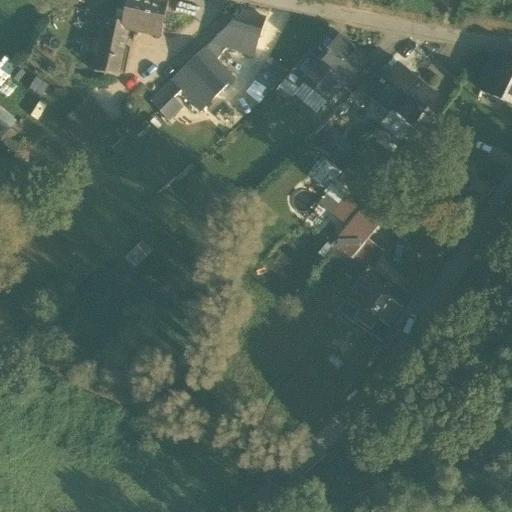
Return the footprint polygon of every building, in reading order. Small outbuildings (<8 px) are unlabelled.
[(129,32),(162,39),(170,5),(148,0),(128,0),(123,25),(122,30),(129,32)] [(242,14),(204,50),(215,61),(225,51),(254,60),(266,22),(242,14)] [(95,73),(119,78),(129,32),(122,30),(123,25),(106,22),(95,73)] [(316,67),(318,69),(331,79),(344,89),(365,63),(351,51),(353,49),(344,42),(342,44),(338,41),(326,56),(316,67)] [(293,70),(307,82),(318,69),(316,67),(326,56),(315,46),(293,70)] [(233,80),(215,61),(204,50),(186,67),(215,97),(233,80)] [(506,95),(511,97),(511,63),(496,58),(480,91),(503,101),(506,95)] [(261,80),(274,92),(290,74),(277,63),(261,80)] [(186,67),(172,81),(181,91),(200,111),(215,97),(186,67)] [(371,95),(391,112),(392,112),(416,83),(397,68),(382,85),(381,83),(380,84),(371,95)] [(327,85),(331,79),(318,69),(307,82),(299,92),(314,105),(328,87),(327,85)] [(347,100),(357,109),(371,95),(380,84),(372,76),(347,100)] [(173,99),(181,91),(172,81),(150,102),(168,121),(181,108),(173,99)] [(434,98),(416,83),(392,112),(410,127),(410,128),(421,115),(434,98)] [(58,126),(85,155),(113,129),(85,100),(58,126)] [(0,137),(5,140),(18,118),(0,107),(0,137)] [(401,138),(410,127),(392,112),(391,112),(380,125),(399,140),(401,138)] [(401,138),(413,149),(424,134),(432,124),(421,115),(410,128),(410,127),(401,138)] [(424,134),(457,149),(464,133),(434,120),(432,124),(424,134)] [(148,155),(171,181),(210,147),(191,125),(177,137),(173,133),(148,155)] [(117,142),(133,157),(148,142),(131,127),(117,142)] [(335,250),(351,260),(397,203),(378,191),(331,247),(335,250)] [(349,293),(353,295),(368,272),(351,260),(335,250),(327,263),(356,283),(349,293)] [(340,314),(374,338),(377,341),(382,342),(387,338),(388,333),(411,300),(368,272),(353,295),(340,314)]
